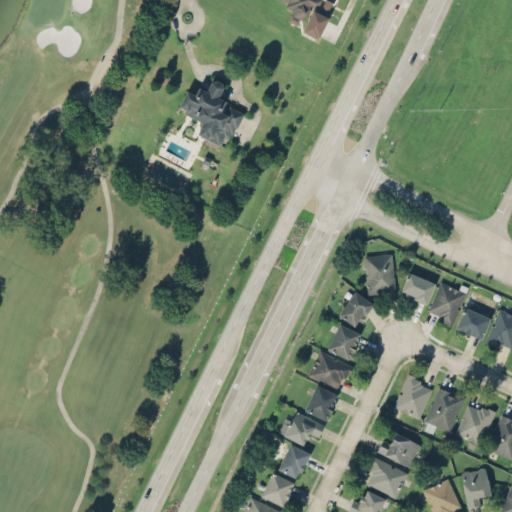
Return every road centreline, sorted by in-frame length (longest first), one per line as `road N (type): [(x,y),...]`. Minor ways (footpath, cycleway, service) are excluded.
road 1 (primary): [(323,151),(212,373)]
road 2 (residential): [(306,183),(511,274)]
road 3 (primary): [(244,392),(338,197)]
road 4 (residential): [(511,245),(323,151)]
road 5 (residential): [(403,341),(384,363),(313,511)]
road 6 (primary): [(400,0),(323,151)]
road 7 (primary): [(338,197),(411,53)]
road 8 (primary): [(212,373),(141,511)]
road 9 (primary): [(183,511),(244,392)]
